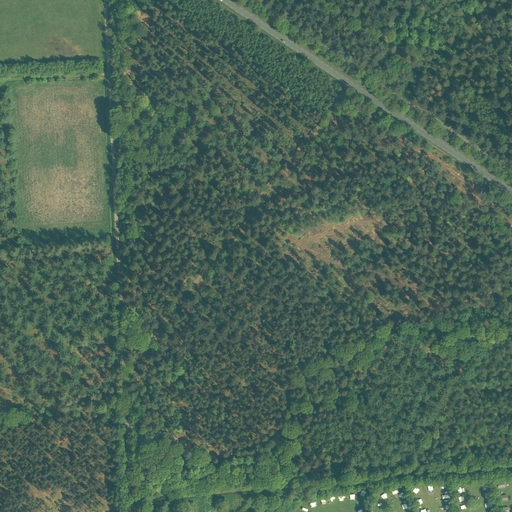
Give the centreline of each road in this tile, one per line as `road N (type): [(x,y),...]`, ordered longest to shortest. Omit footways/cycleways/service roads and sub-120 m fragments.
road 1 (unclassified): [(131,511),(105,0)]
road 2 (track): [(123,364),(367,75)]
road 3 (secondary): [(511,191),(224,0)]
road 4 (track): [(399,462),(511,293)]
